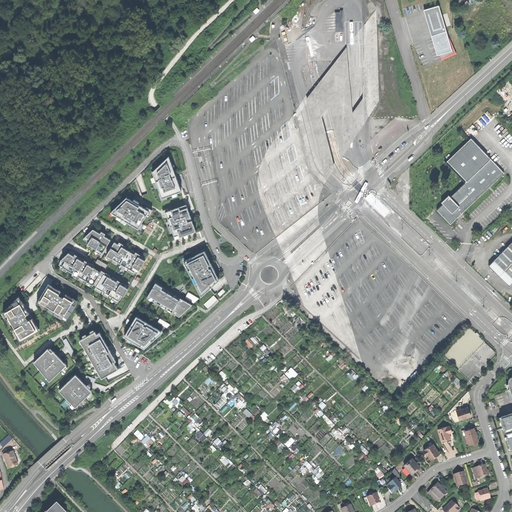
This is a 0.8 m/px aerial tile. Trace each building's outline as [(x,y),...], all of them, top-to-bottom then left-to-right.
[(453,51),(439,6),(424,10),(438,56),(453,51)] [(365,24),(362,97),(352,111),(347,48),(305,99),(326,181),(335,167),(322,116),(328,106),(341,158),(379,100),(376,9),(365,24)] [(339,12),(334,12),(334,32),(343,32),(342,10),(339,10),(339,12)] [(444,214),(450,221),(457,214),(459,216),(504,173),(502,171),(501,171),(470,139),(446,162),(444,161),(465,183),(436,210),(437,210),(438,209),(444,214)] [(169,156),(153,171),(162,197),(180,190),(169,156)] [(127,197),(109,213),(139,229),(150,211),(127,197)] [(188,205),(166,212),(176,238),(197,231),(188,205)] [(103,254),(112,240),(94,229),(85,237),(91,240),(88,244),(103,254)] [(146,260),(114,241),(105,256),(137,275),(146,260)] [(511,283),(511,241),(488,266),(500,278),(509,287),(511,283)] [(205,251),(184,261),(202,296),(220,280),(205,251)] [(120,302),(128,289),(70,253),(61,266),(120,302)] [(99,258),(96,262),(106,268),(108,264),(99,258)] [(3,312),(20,342),(56,322),(64,326),(79,301),(48,283),(37,301),(48,309),(32,318),(19,296),(3,312)] [(155,283),(147,299),(181,318),(193,305),(155,283)] [(189,292),(186,298),(195,303),(198,297),(189,292)] [(214,295),(205,304),(208,307),(218,299),(214,295)] [(163,331),(137,316),(124,337),(145,349),(163,331)] [(101,332),(98,334),(96,331),(80,340),(102,380),(118,371),(114,364),(118,362),(101,332)] [(50,347),(35,362),(51,382),(68,366),(50,347)] [(353,369),(349,373),(354,378),(358,374),(353,369)] [(77,375),(60,391),(76,408),(93,392),(77,375)] [(456,411),(459,420),(470,417),(469,412),(467,407),(456,411)] [(243,412),(253,420),(256,417),(246,409),(243,412)] [(511,442),(511,413),(501,417),(502,420),(500,420),(502,428),(504,427),(505,430),(507,434),(507,436),(510,443),(511,442)] [(438,429),(441,440),(450,437),(448,431),(452,430),(450,426),(438,429)] [(465,431),(469,444),(479,441),(476,435),(474,427),(465,431)] [(134,433),(140,439),(143,436),(137,430),(134,433)] [(195,435),(202,443),(207,438),(201,430),(195,435)] [(455,439),(452,430),(448,431),(450,437),(441,440),(442,443),(449,441),(455,439)] [(0,444),(4,447),(13,439),(10,435),(0,444)] [(142,441),(147,447),(154,441),(148,435),(142,441)] [(289,447),(295,440),(292,437),(285,444),(289,447)] [(427,454),(431,459),(435,456),(439,453),(433,444),(429,446),(424,450),(425,450),(424,451),(426,454),(427,454)] [(357,457),(361,461),(363,458),(366,461),(369,458),(363,452),(357,457)] [(7,465),(8,469),(18,465),(14,454),(8,456),(4,458),(6,462),(5,462),(5,463),(6,465),(7,465)] [(410,472),(412,474),(415,471),(418,469),(417,467),(417,464),(412,458),(404,465),(405,466),(410,472)] [(478,478),(487,475),(484,465),(479,467),(475,468),(477,473),(478,478)] [(407,475),(410,472),(405,466),(402,470),(407,475)] [(380,468),(375,470),(380,478),(384,475),(380,468)] [(466,483),(463,472),(458,473),(453,475),(457,486),(466,483)] [(388,488),(392,494),(395,491),(397,490),(396,489),(401,485),(395,477),(390,482),(391,483),(391,486),(388,488)] [(430,490),(440,499),(447,492),(444,490),(445,488),(443,487),(441,487),(437,483),(433,486),(430,490)] [(480,500),(480,501),(490,498),(489,494),(487,489),(478,492),(480,500)] [(369,502),(371,506),(375,504),(379,502),(375,493),(367,497),(369,502)] [(443,510),(445,511),(454,511),(455,511),(456,511),(460,509),(459,508),(459,507),(453,501),(445,508),(443,510)]
